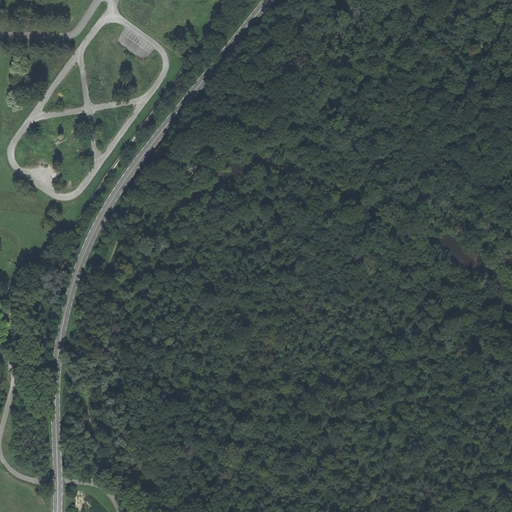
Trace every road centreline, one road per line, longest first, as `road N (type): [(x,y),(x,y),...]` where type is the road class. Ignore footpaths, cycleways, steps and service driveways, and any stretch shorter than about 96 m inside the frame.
road 1 (track): [(511,20),(484,47),(463,53),(415,129),(377,160),(299,142),(227,151),(158,195),(137,223),(94,381),(91,483)]
road 2 (primary): [(268,0),(112,196),(87,243),(57,349),(57,511)]
